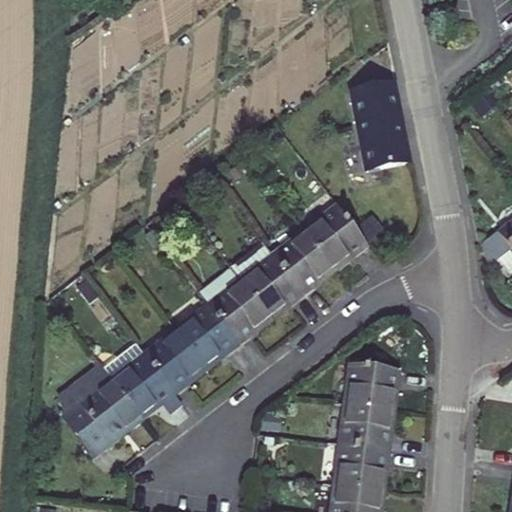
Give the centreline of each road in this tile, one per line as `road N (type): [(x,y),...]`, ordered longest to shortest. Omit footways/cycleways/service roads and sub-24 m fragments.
road 1 (residential): [(199,474),(252,399),(370,305),(455,266)]
road 2 (residential): [(404,0),(455,266)]
road 3 (residential): [(457,349),(448,511)]
